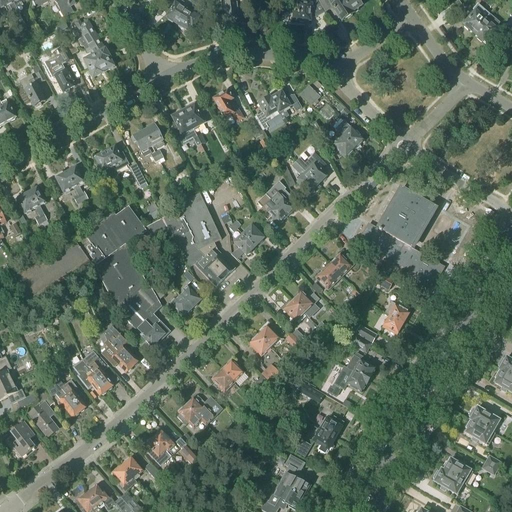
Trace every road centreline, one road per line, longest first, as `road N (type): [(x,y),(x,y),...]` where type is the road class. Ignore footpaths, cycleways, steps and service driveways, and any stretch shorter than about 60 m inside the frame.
road 1 (residential): [(8,511),(111,431),(408,150)]
road 2 (residential): [(509,210),(333,511)]
road 3 (tertiary): [(353,511),(511,234)]
road 4 (residential): [(373,511),(511,269)]
road 5 (residential): [(0,165),(164,79)]
road 6 (residential): [(164,79),(206,58),(249,51),(286,54),(332,73)]
